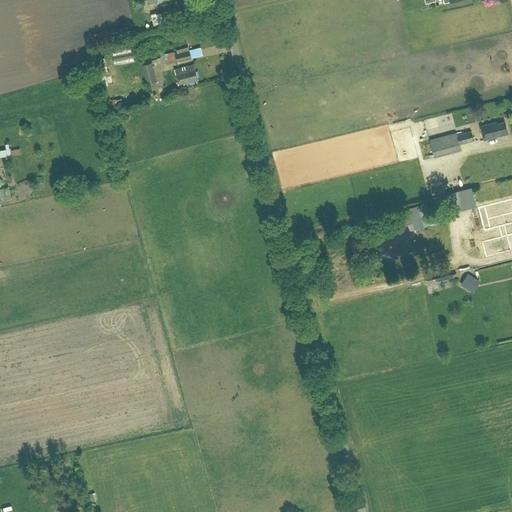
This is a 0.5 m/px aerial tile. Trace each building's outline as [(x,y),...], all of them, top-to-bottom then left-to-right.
[(180,22),(177,9),(171,10),(174,23),(180,22)] [(191,48),(192,57),(204,56),(203,47),(191,48)] [(178,62),(192,58),(190,50),(176,54),(178,62)] [(178,62),(176,54),(175,51),(164,54),(167,64),(178,62)] [(147,83),(156,80),(151,61),(142,64),(147,83)] [(183,82),(197,78),(193,63),(174,68),(178,85),(184,83),(183,82)] [(114,82),(111,73),(100,77),(102,86),(114,82)] [(484,140),(508,134),(505,122),(497,124),(496,122),(481,126),(484,140)] [(457,132),(430,139),(435,157),(462,150),(461,144),(475,141),(472,131),(458,135),(457,132)] [(24,183),(17,184),(18,194),(25,193),(24,183)] [(472,186),(447,193),(451,207),(475,201),(472,186)] [(502,237),(482,242),(486,257),(511,251),(507,236),(506,236),(504,226),(511,223),(511,198),(483,207),(489,230),(500,227),(502,237)] [(431,222),(425,204),(410,209),(415,227),(431,222)] [(483,225),(474,228),(476,234),(485,230),(483,225)] [(468,274),(462,284),(469,288),(475,278),(468,274)] [(87,495),(88,501),(96,500),(95,493),(87,495)]
